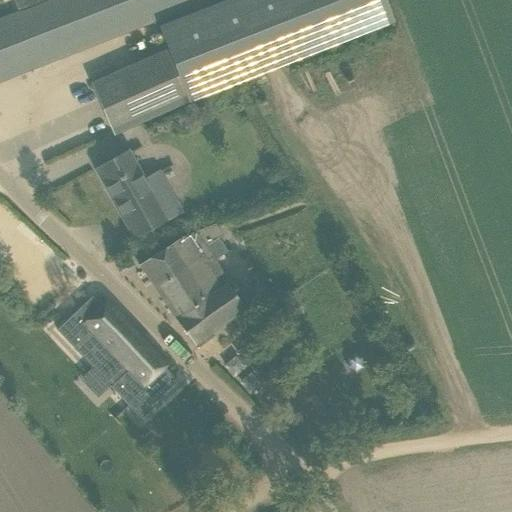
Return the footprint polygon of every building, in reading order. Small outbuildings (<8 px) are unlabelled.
[(14,0),(20,12),(0,19),(0,78),(203,0),(14,0)] [(394,22),(385,0),(226,0),(158,27),(167,50),(187,102),(299,59),(394,22)] [(187,102),(167,50),(91,83),(114,134),(187,102)] [(166,220),(128,151),(95,169),(134,238),(166,220)] [(216,223),(196,231),(186,235),(139,265),(154,288),(158,286),(159,287),(180,316),(176,319),(194,344),(244,307),(227,284),(230,282),(215,259),(228,251),(218,237),(223,234),(216,223)] [(74,318),(71,315),(55,330),(128,408),(143,394),(152,404),(177,381),(164,367),(167,363),(113,305),(109,300),(102,307),(92,296),(75,311),(78,314),(74,318)] [(276,341),(288,358),(303,348),(292,331),(276,341)] [(378,411),(370,408),(366,419),(374,422),(378,411)]
